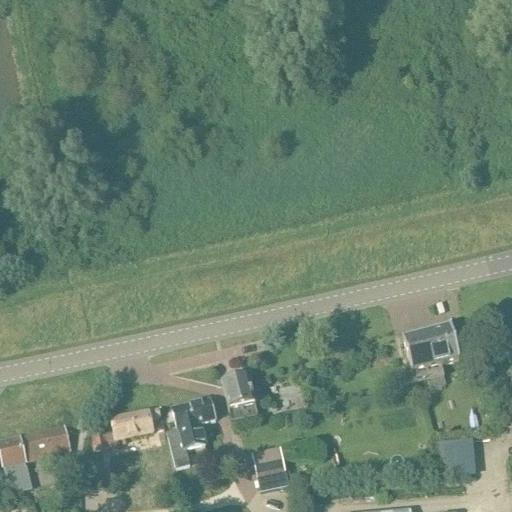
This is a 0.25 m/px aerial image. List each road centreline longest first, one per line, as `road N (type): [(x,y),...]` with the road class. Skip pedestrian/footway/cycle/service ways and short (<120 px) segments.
road 1 (tertiary): [(0,377),(511,267)]
road 2 (track): [(511,442),(494,455),(492,500),(371,511)]
